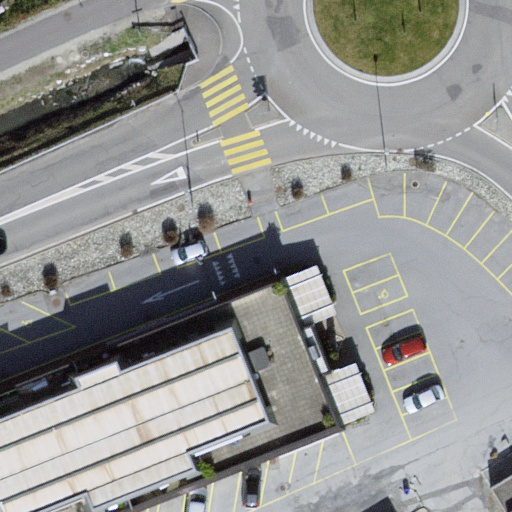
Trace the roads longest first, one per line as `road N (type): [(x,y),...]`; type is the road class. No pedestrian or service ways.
road 1 (secondary): [(27,209),(375,117)]
road 2 (secondary): [(280,46),(219,93),(27,209)]
road 3 (residential): [(0,55),(130,0)]
road 4 (secondary): [(409,116),(469,86),(502,24)]
road 5 (secondary): [(280,46),(322,98),(375,117)]
